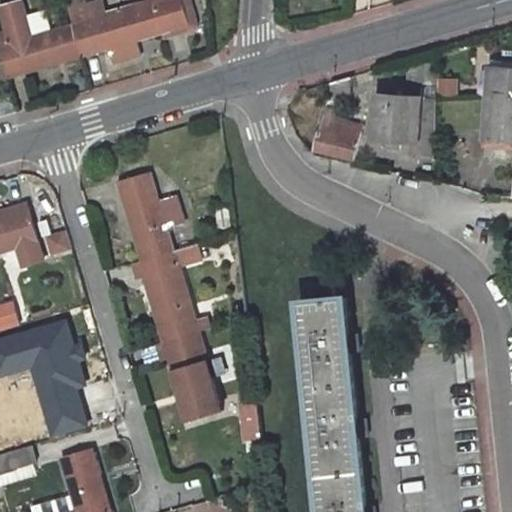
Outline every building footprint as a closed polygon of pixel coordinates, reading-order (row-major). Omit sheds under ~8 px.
[(0,38),(2,45),(11,78),(26,74),(24,66),(62,55),(64,63),(85,56),(76,24),(34,36),(23,0),(22,0),(0,6),(8,30),(0,31),(0,38)] [(183,0),(156,0),(90,20),(88,10),(73,14),(76,24),(85,56),(115,48),(113,39),(145,30),(147,38),(191,25),(183,0)] [(145,30),(113,39),(115,48),(147,38),(145,30)] [(0,81),(11,78),(2,45),(0,45),(0,81)] [(62,55),(24,66),(26,74),(64,63),(62,55)] [(413,93),(443,97),(444,65),(413,73),(413,93)] [(511,75),(491,74),(486,153),(511,154),(511,75)] [(357,84),(337,89),(337,101),(356,103),(357,84)] [(378,139),(384,96),(376,95),(371,138),(378,139)] [(404,143),(415,144),(414,158),(437,161),(442,120),(443,105),(384,96),(378,139),(394,141),(393,146),(404,148),(404,143)] [(329,119),(343,124),(346,117),(332,112),(329,119)] [(319,153),(356,166),(366,132),(343,124),(329,119),(319,153)] [(134,207),(144,237),(135,239),(141,259),(173,250),(167,230),(183,225),(174,196),(158,200),(150,172),(118,181),(127,209),(134,207)] [(0,252),(20,247),(40,241),(29,207),(0,215),(3,223),(0,224),(0,252)] [(144,237),(134,207),(127,209),(135,239),(144,237)] [(75,254),(69,233),(48,239),(54,260),(75,254)] [(40,241),(20,247),(27,271),(48,265),(40,241)] [(141,259),(150,290),(159,288),(168,316),(159,319),(165,340),(197,330),(178,265),(200,258),(196,243),(173,250),(141,259)] [(332,284),(305,287),(306,302),(334,299),(332,284)] [(150,290),(159,319),(168,316),(159,288),(150,290)] [(367,511),(367,510),(359,438),(358,423),(350,353),(348,337),(344,297),(334,299),(306,302),(301,303),(323,511),(367,511)] [(13,302),(0,305),(0,329),(20,324),(13,302)] [(26,334),(49,413),(83,403),(73,371),(64,374),(57,346),(65,343),(59,324),(26,334)] [(181,365),(191,397),(182,399),(188,420),(221,411),(197,330),(165,340),(171,359),(173,368),(181,365)] [(359,353),(357,336),(348,337),(350,353),(359,353)] [(171,359),(165,340),(155,343),(161,362),(171,359)] [(73,371),(65,343),(57,346),(64,374),(73,371)] [(173,368),(182,399),(191,397),(181,365),(173,368)] [(238,391),(245,439),(251,438),(253,450),(264,449),(257,389),(238,391)] [(368,437),(366,423),(358,423),(359,438),(368,437)] [(34,443),(0,452),(0,470),(33,461),(39,460),(34,443)] [(72,494),(77,510),(69,511),(113,511),(113,509),(104,511),(94,475),(102,471),(97,451),(62,461),(72,494)] [(0,482),(36,471),(33,461),(0,470),(0,482)] [(94,475),(104,511),(113,509),(102,471),(94,475)] [(69,511),(77,510),(72,494),(32,506),(33,511),(69,511)]
